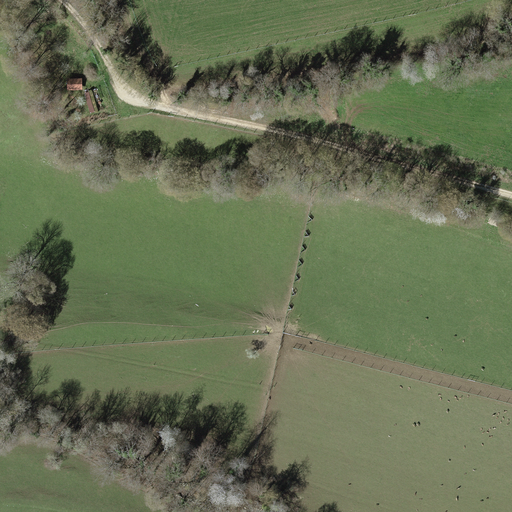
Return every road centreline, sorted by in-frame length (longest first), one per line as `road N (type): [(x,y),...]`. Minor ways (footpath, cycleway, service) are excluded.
road 1 (track): [(55,0),(79,20),(124,97),(350,152)]
road 2 (track): [(350,152),(511,198)]
